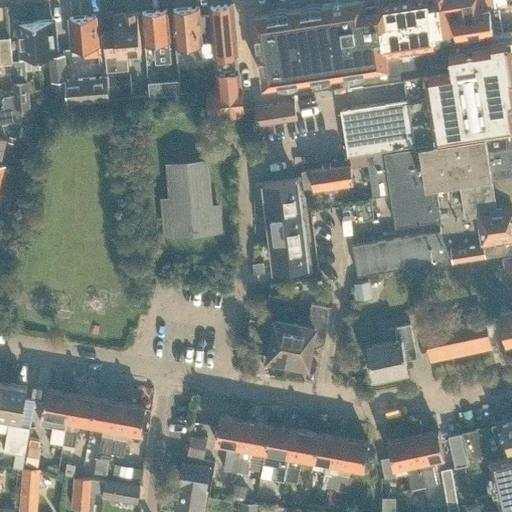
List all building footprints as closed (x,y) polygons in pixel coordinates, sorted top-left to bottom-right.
[(502,31),(497,0),(330,0),(331,5),(322,6),(322,9),(302,12),(301,9),(289,11),(289,14),(269,17),(268,14),(254,16),(264,85),(278,83),(278,80),(298,77),(299,80),(311,78),(311,75),(332,72),(332,75),(339,74),(338,71),(347,69),(348,76),(349,76),(349,72),(373,69),(375,84),(404,80),(404,77),(449,70),(447,52),(491,45),(490,41),(489,34),(502,31)] [(233,4),(210,6),(217,76),(239,74),(233,4)] [(197,8),(172,11),(177,56),(189,55),(189,59),(203,58),(202,43),(201,43),(197,8)] [(167,10),(143,12),(146,42),(155,41),(156,63),(170,62),(169,44),(160,45),(159,41),(170,40),(167,10)] [(116,38),(104,39),(107,71),(129,69),(128,55),(142,53),(138,12),(114,14),(116,38)] [(99,55),(96,15),(71,17),(73,47),(84,47),(85,57),(99,55)] [(206,15),(199,15),(200,26),(207,25),(206,15)] [(51,21),(35,23),(38,57),(49,56),(51,83),(65,82),(63,56),(54,57),(54,56),(51,21)] [(35,23),(19,24),(22,59),(24,58),(25,69),(39,67),(38,57),(35,23)] [(11,37),(0,37),(0,63),(13,63),(13,59),(12,47),(11,37)] [(511,130),(511,37),(490,41),(491,45),(447,52),(449,70),(404,77),(404,80),(407,93),(408,93),(409,98),(341,109),(348,155),(414,145),(414,146),(511,130)] [(22,59),(13,59),(13,63),(17,107),(25,106),(30,106),(28,80),(26,80),(25,69),(24,58),(22,59)] [(218,91),(206,92),(208,114),(243,111),(239,74),(217,76),(218,91)] [(122,76),(108,78),(109,91),(123,89),(122,76)] [(107,79),(66,82),(67,104),(108,101),(107,79)] [(4,108),(0,108),(0,122),(21,120),(25,106),(17,107),(15,94),(2,96),(4,108)] [(294,103),(254,109),(257,126),(296,119),(294,103)] [(25,110),(23,118),(31,121),(33,117),(29,111),(25,110)] [(30,142),(35,124),(22,120),(17,139),(30,142)] [(511,133),(385,154),(366,157),(372,196),(391,193),(397,226),(440,218),(442,230),(414,234),(419,266),(447,261),(511,250),(511,133)] [(307,185),(307,187),(352,181),(349,163),(330,166),(329,161),(322,162),(323,167),(302,170),(303,185),(307,185)] [(173,200),(164,201),(168,233),(222,228),(220,204),(210,205),(206,162),(170,165),(173,200)] [(307,267),(296,178),(264,182),(266,197),(266,198),(272,255),(273,254),(275,270),(307,267)] [(0,208),(5,210),(8,195),(0,193),(0,208)] [(419,266),(414,234),(398,237),(404,268),(419,266)] [(404,268),(398,237),(383,239),(385,255),(388,271),(404,268)] [(383,239),(350,244),(353,260),(385,255),(383,239)] [(385,255),(353,260),(356,276),(388,271),(385,255)] [(503,257),(459,264),(462,284),(485,280),(485,275),(487,274),(488,270),(496,269),(496,268),(505,266),(509,290),(511,289),(511,257),(504,259),(503,257)] [(263,262),(253,263),(254,272),(264,271),(263,262)] [(437,270),(416,273),(418,287),(439,284),(437,270)] [(369,280),(354,282),(357,300),(371,297),(369,280)] [(287,367),(296,324),(284,321),(289,298),(269,294),(262,331),(274,334),(268,359),(273,360),(273,364),(287,367)] [(307,326),(296,324),(287,367),(302,370),(303,366),(308,367),(313,341),(325,343),(332,306),(312,303),(307,326)] [(511,309),(500,312),(507,344),(511,343),(511,309)] [(485,317),(427,329),(433,360),(491,347),(485,317)] [(371,362),(368,363),(375,378),(409,371),(404,349),(416,346),(411,325),(390,329),(393,343),(368,348),(371,362)] [(27,387),(2,382),(0,391),(0,415),(9,417),(3,449),(14,452),(24,454),(29,427),(21,425),(22,419),(27,387)] [(63,443),(72,392),(47,387),(42,413),(55,415),(50,441),(63,443)] [(92,422),(97,396),(72,392),(63,443),(75,446),(80,420),(92,422)] [(121,401),(97,396),(92,422),(104,424),(99,450),(112,452),(121,401)] [(146,406),(121,401),(112,452),(125,455),(129,429),(142,432),(146,406)] [(236,471),(246,419),(220,415),(216,441),(227,443),(223,469),(236,471)] [(270,424),(246,419),(236,471),(249,474),(254,448),(265,450),(270,424)] [(490,457),(490,459),(510,454),(511,453),(511,421),(463,433),(469,462),(490,457)] [(294,428),(270,424),(265,450),(277,452),(272,478),(285,480),(294,428)] [(314,459),(319,433),(294,428),(285,480),(298,482),(303,457),(314,459)] [(439,429),(414,434),(425,486),(437,483),(432,458),(445,455),(439,429)] [(333,489),(343,437),(319,433),(314,459),(326,461),(322,486),(333,489)] [(414,434),(388,440),(392,455),(394,467),(406,464),(409,477),(412,489),(425,486),(414,434)] [(192,435),(188,456),(203,459),(207,438),(192,435)] [(343,437),(333,489),(347,492),(352,466),(363,468),(368,442),(343,437)] [(463,442),(451,445),(456,466),(468,463),(463,442)] [(28,446),(25,464),(36,466),(39,448),(28,446)] [(511,511),(511,454),(511,455),(510,454),(490,459),(502,511),(511,511)] [(97,457),(94,472),(107,474),(110,459),(97,457)] [(67,462),(65,473),(74,475),(76,464),(67,462)] [(201,511),(209,468),(182,463),(175,509),(195,511),(201,511)] [(114,464),(113,473),(131,476),(132,467),(114,464)] [(458,511),(450,467),(441,469),(448,511),(458,511)] [(25,469),(21,510),(36,511),(40,470),(25,469)] [(103,492),(105,480),(92,477),(75,476),(72,506),(94,507),(95,492),(103,492)] [(140,486),(105,480),(103,492),(103,496),(137,501),(140,486)] [(235,483),(233,494),(245,497),(247,486),(235,483)] [(239,511),(257,511),(258,503),(241,501),(239,511)]
